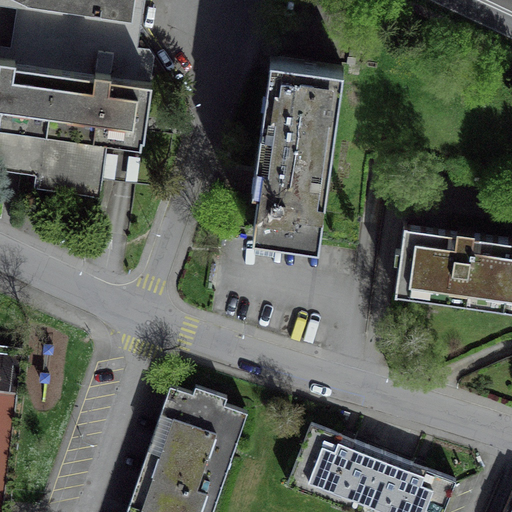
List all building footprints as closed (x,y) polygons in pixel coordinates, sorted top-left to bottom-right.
[(8,0),(43,15),(35,76),(122,88),(135,0),(8,0)] [(343,66),(276,58),(254,240),(321,248),(343,66)] [(0,122),(108,137),(154,143),(161,93),(122,88),(35,76),(0,70),(0,122)] [(0,122),(0,159),(4,160),(2,171),(44,177),(41,193),(99,201),(108,137),(0,122)] [(407,227),(398,293),(511,308),(511,241),(462,235),(407,227)] [(25,356),(0,353),(0,393),(21,395),(25,356)] [(184,380),(145,487),(215,511),(226,511),(264,408),(184,380)] [(364,511),(385,457),(314,431),(292,489),(351,511),(364,511)] [(444,511),(456,484),(385,457),(364,511),(444,511)] [(215,511),(145,487),(136,511),(215,511)]
